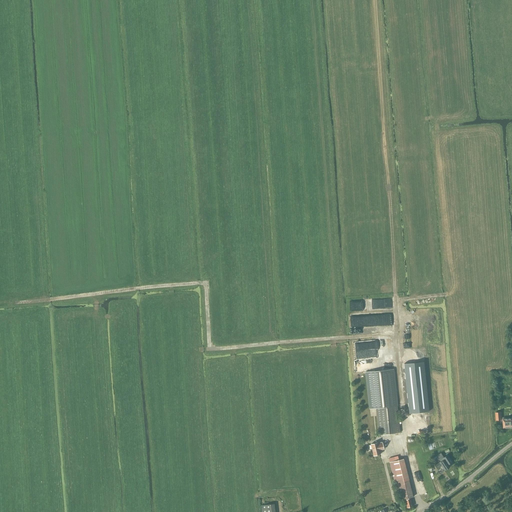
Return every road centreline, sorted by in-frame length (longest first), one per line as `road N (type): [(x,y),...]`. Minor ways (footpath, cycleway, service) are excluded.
road 1 (track): [(396,334),(210,349),(206,282),(95,293),(96,310)]
road 2 (track): [(374,0),(394,300)]
